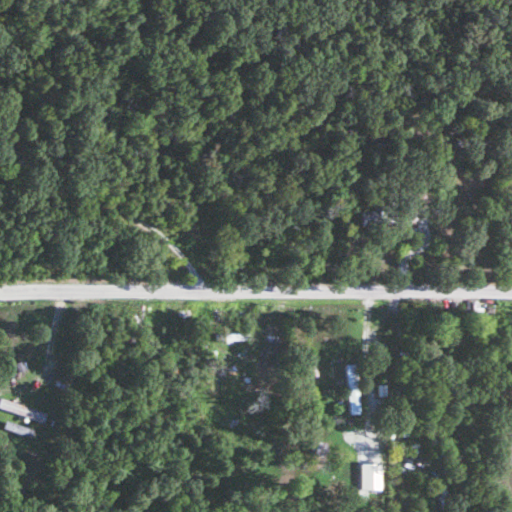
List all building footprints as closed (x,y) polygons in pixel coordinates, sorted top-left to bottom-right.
[(355,210),(355,228),(378,228),(378,210),(355,210)] [(244,344),(244,335),(211,335),(211,344),(244,344)] [(344,416),(356,416),(354,365),(343,365),(344,416)] [(0,412),(38,424),(41,413),(0,401),(0,412)] [(0,431),(25,441),(28,432),(1,422),(0,424),(0,431)]
